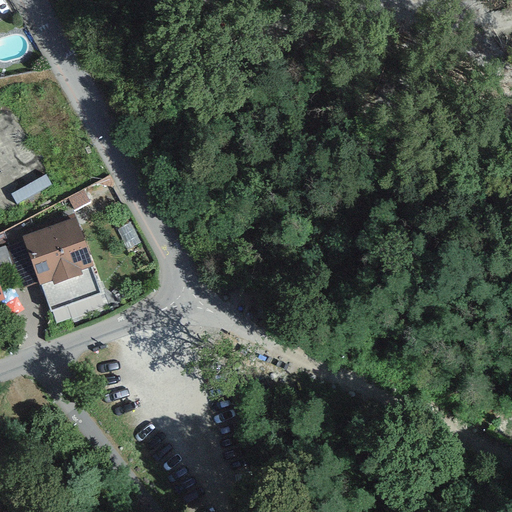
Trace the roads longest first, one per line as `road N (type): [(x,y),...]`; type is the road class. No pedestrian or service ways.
road 1 (track): [(177,270),(266,340),(511,464)]
road 2 (residential): [(34,0),(177,270)]
road 3 (residential): [(0,384),(62,367),(150,315),(177,270)]
road 4 (track): [(62,367),(165,511)]
